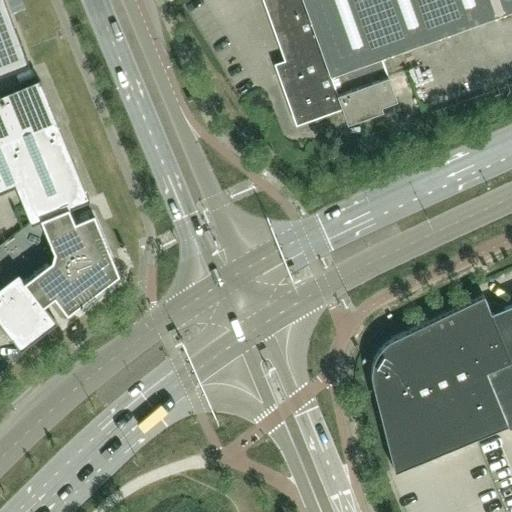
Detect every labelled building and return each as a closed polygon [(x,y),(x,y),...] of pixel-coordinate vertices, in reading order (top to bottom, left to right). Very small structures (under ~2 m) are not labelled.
[(0,0),(0,71),(28,61),(16,29),(14,30),(3,0),(0,0)] [(511,0),(263,0),(286,60),(371,29),(381,56),(511,7),(511,0)] [(397,99),(381,56),(371,29),(286,60),(275,64),(297,123),(341,107),(347,123),(383,110),(381,105),(397,99)] [(55,322),(42,305),(53,296),(63,308),(65,306),(67,309),(74,304),(76,306),(101,287),(99,284),(106,279),(111,262),(107,254),(110,253),(98,224),(96,225),(92,216),(89,217),(88,215),(73,221),(68,207),(88,199),(38,79),(0,94),(0,160),(4,158),(31,223),(40,219),(51,247),(57,245),(60,253),(49,250),(49,251),(50,251),(49,258),(47,258),(47,259),(58,262),(51,267),(47,262),(23,281),(18,273),(0,286),(0,322),(20,348),(55,322)] [(507,423),(484,370),(508,360),(485,304),(487,303),(482,293),(391,337),(391,338),(387,340),(384,342),(381,345),(379,348),(376,352),(374,355),(373,359),(372,363),(371,367),(371,371),(371,375),(371,379),(371,380),(394,469),(507,423)] [(511,426),(511,302),(504,306),(493,301),(487,303),(485,304),(508,360),(484,370),(507,423),(509,428),(511,426)]
